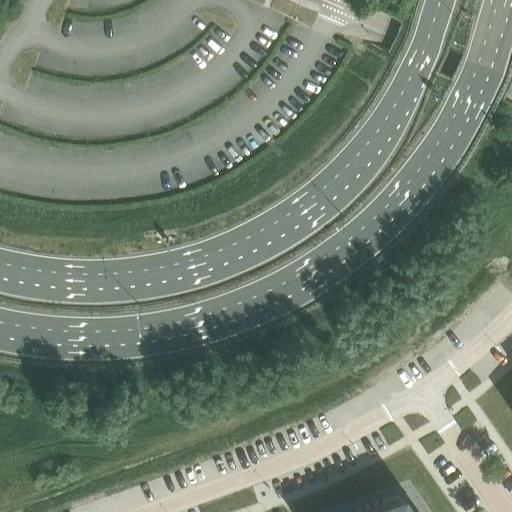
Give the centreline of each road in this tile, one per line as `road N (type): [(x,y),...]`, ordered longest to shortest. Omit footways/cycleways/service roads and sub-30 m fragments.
road 1 (primary): [(0,336),(74,346),(150,342),(261,310),(317,280),(381,230),(443,160),(475,105),(511,2)]
road 2 (primary): [(440,0),(394,107),(340,174),(288,215),(222,250),(146,270),(65,273),(0,262)]
road 3 (unclassified): [(148,511),(358,431),(423,393)]
road 4 (unclassified): [(504,511),(423,393)]
